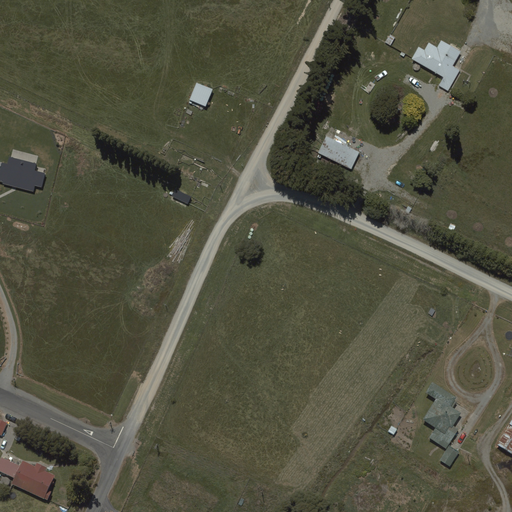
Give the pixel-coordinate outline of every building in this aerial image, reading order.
[(416,43),(408,56),(440,75),(434,85),(445,91),(458,71),(451,66),(460,51),(440,39),(437,44),(430,39),(425,48),(416,43)] [(212,85),(196,79),(188,99),(204,105),(212,85)] [(359,149),(321,130),(311,150),(349,169),(359,149)] [(453,407),(436,408),(423,431),(434,438),(429,448),(445,457),(439,469),(450,476),(458,461),(449,455),(456,442),(448,438),(458,433),(458,424),(453,416),(453,407)] [(511,417),(496,445),(511,455),(511,453),(511,417)] [(8,424),(0,420),(0,434),(3,436),(8,424)] [(0,470),(15,477),(12,484),(46,500),(57,475),(46,470),(49,464),(38,460),(36,465),(23,459),(21,463),(0,454),(0,470)]
